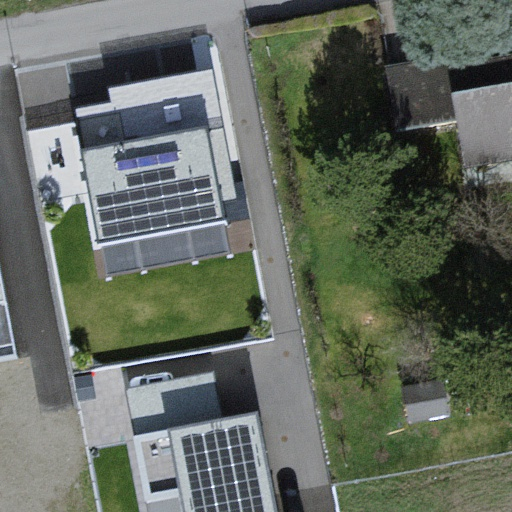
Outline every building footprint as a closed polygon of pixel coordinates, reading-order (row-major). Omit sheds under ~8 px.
[(511,37),(453,48),(476,171),(511,164),(511,37)] [(461,127),(446,59),(386,72),(401,140),(461,127)] [(216,67),(105,86),(108,100),(71,106),(94,235),(240,210),(216,67)] [(0,362),(16,360),(0,265),(0,362)] [(215,378),(131,394),(152,510),(186,503),(187,511),(276,511),(260,425),(226,432),(215,378)] [(446,379),(401,389),(409,426),(454,417),(446,379)]
